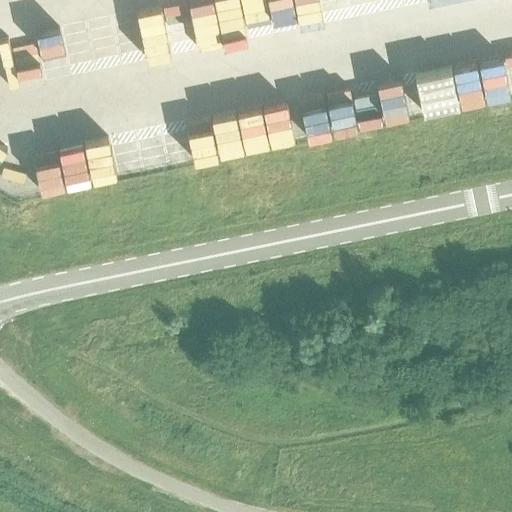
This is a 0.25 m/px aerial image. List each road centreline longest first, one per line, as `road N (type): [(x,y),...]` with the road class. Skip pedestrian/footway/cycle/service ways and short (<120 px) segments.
road 1 (unclassified): [(0,302),(511,195)]
road 2 (track): [(511,399),(275,440),(221,427),(15,333)]
road 3 (unclassified): [(261,511),(123,463),(0,368)]
